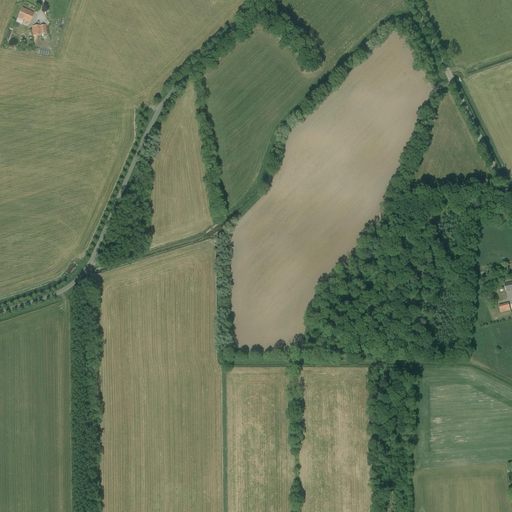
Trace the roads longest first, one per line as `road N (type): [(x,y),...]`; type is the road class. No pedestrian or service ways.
road 1 (unclassified): [(0,312),(61,293),(85,272),(162,102),(262,0)]
road 2 (unclassified): [(511,213),(411,0)]
